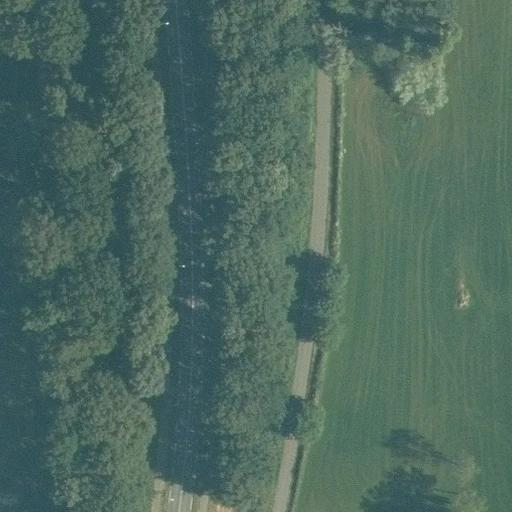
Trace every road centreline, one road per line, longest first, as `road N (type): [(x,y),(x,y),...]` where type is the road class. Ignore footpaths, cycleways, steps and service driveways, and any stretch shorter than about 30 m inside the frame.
road 1 (unclassified): [(38,0),(99,511)]
road 2 (unclassified): [(280,511),(320,211),(326,0)]
road 3 (tertiary): [(178,511),(191,335),(174,0)]
